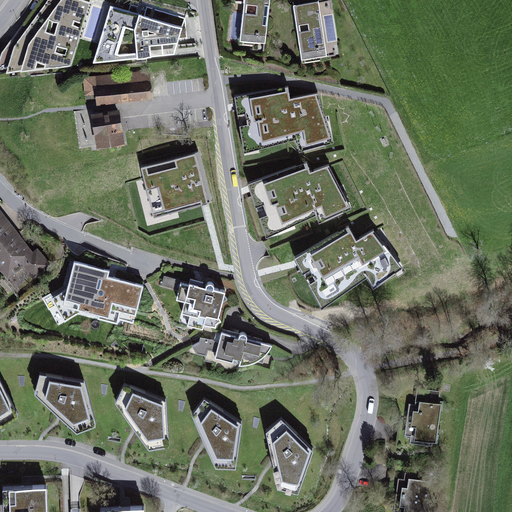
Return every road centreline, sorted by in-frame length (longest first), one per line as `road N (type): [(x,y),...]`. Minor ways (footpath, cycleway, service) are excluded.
road 1 (residential): [(204,0),(244,289),(258,310),(328,339),(364,368),(367,423),(329,511)]
road 2 (residential): [(218,511),(65,455),(0,453)]
road 3 (residential): [(0,184),(54,229),(129,257),(162,258)]
road 4 (track): [(394,364),(475,348),(511,327)]
